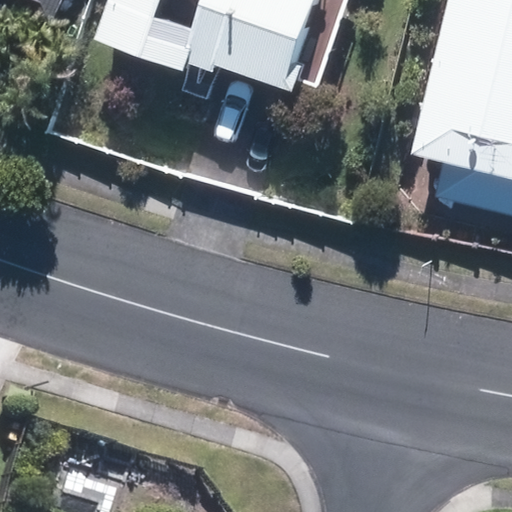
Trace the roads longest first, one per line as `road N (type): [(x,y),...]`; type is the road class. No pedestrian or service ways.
road 1 (tertiary): [(0,253),(403,368)]
road 2 (residential): [(403,368),(371,511)]
